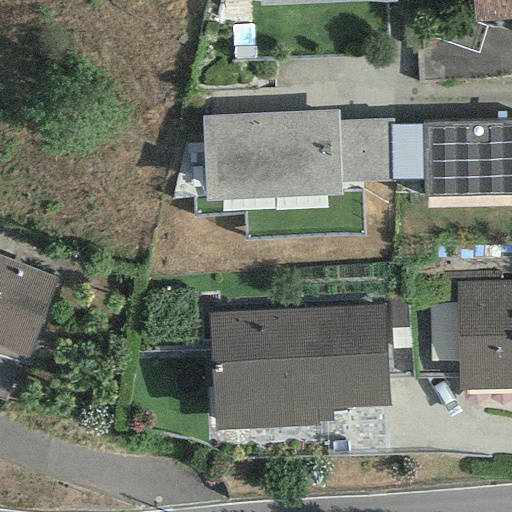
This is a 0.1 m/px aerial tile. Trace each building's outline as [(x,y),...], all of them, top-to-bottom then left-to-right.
[(511,0),(470,0),(472,22),(511,19),(511,0)] [(336,110),(201,116),(204,201),(340,196),(339,183),(336,121),(336,110)] [(392,119),(336,121),(339,183),(390,181),(390,179),(388,125),(393,125),(392,119)] [(511,120),(421,124),(424,180),(424,198),(511,194),(511,120)] [(393,125),(388,125),(390,179),(424,180),(421,124),(393,125)] [(28,358),(59,279),(0,256),(0,356),(14,361),(18,354),(28,358)] [(455,283),(498,281),(498,271),(442,273),(442,305),(456,305),(455,283)] [(511,281),(498,281),(455,283),(456,305),(457,391),(511,389),(511,281)] [(384,306),(208,314),(213,431),(318,426),(317,420),(332,420),(331,409),(389,406),(384,306)]
